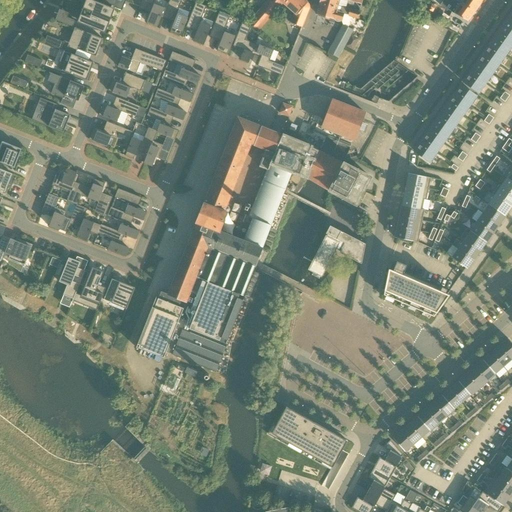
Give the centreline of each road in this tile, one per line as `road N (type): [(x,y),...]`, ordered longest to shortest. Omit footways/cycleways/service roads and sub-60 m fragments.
road 1 (residential): [(162,196),(213,60),(126,25),(70,160)]
road 2 (residential): [(46,151),(19,222),(132,268),(162,196)]
road 3 (residential): [(432,341),(365,395),(312,367),(294,373),(295,394),(373,429)]
road 4 (residential): [(409,128),(396,146),(366,302),(432,341)]
road 5 (residential): [(409,128),(288,77),(315,0)]
road 6 (residential): [(500,0),(409,128)]
road 7 (residential): [(511,395),(450,490),(418,473)]
